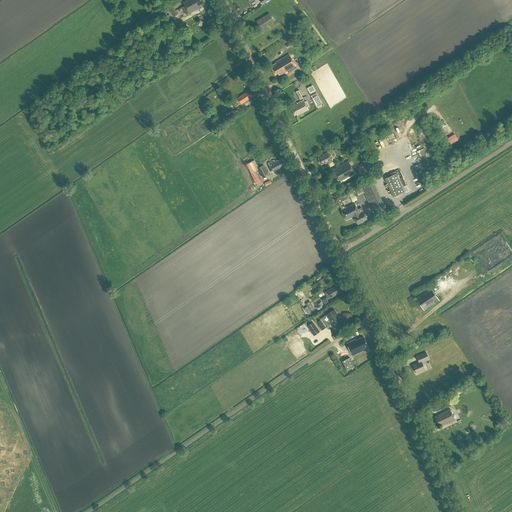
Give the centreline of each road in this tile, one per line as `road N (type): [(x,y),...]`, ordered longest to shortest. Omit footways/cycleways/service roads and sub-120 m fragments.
road 1 (unclassified): [(87,511),(369,318)]
road 2 (tertiary): [(340,251),(224,0)]
road 3 (tertiary): [(459,511),(369,318)]
road 4 (unclassified): [(340,251),(511,141)]
